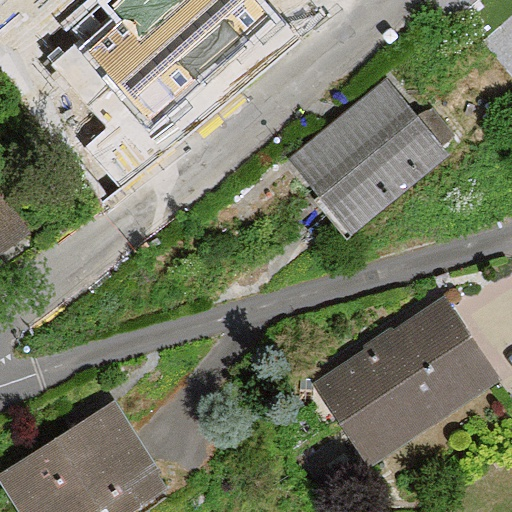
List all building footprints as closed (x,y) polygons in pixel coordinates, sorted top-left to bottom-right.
[(202,45),(164,0),(105,0),(50,46),(110,120),(202,45)] [(511,15),(491,31),(511,58),(511,15)] [(351,232),(447,153),(386,79),(290,158),(351,232)] [(0,248),(26,230),(0,193),(0,248)] [(496,379),(440,297),(313,382),(369,464),(496,379)] [(130,511),(176,482),(121,400),(6,478),(29,511),(94,511),(118,496),(128,511),(130,511)]
